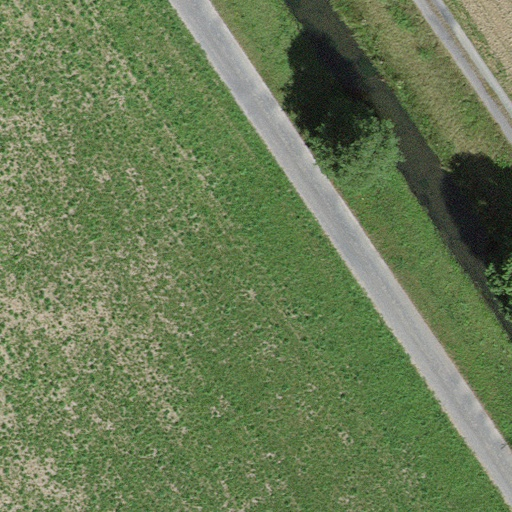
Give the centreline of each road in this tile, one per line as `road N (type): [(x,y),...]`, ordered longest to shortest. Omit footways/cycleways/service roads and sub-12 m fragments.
road 1 (track): [(176,0),(511,488)]
road 2 (track): [(432,0),(511,119)]
